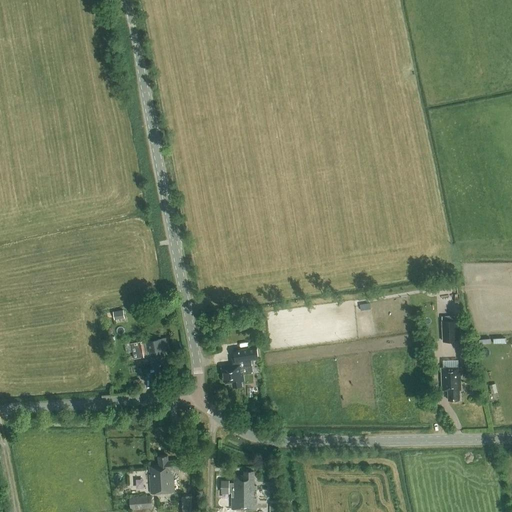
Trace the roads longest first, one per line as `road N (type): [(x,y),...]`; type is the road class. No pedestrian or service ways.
road 1 (tertiary): [(199,394),(124,0)]
road 2 (tertiary): [(199,394),(223,423),(285,442),(511,438)]
road 3 (unclassified): [(0,410),(199,394)]
